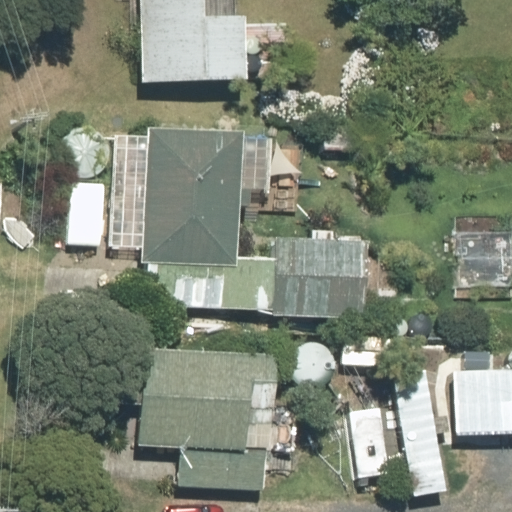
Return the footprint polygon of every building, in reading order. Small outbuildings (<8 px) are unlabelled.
[(128,0),(130,72),(231,70),(230,6),(189,6),(188,0),(128,0)] [(274,21),(239,21),(239,38),(275,37),(274,21)] [(263,302),(262,309),(352,313),(355,234),(264,230),(263,253),(223,251),(225,198),(235,198),(235,181),(227,181),(228,124),(136,120),(130,254),(143,255),(141,297),(263,302)] [(317,122),(316,147),(343,148),(345,123),(317,122)] [(386,371),(389,332),(339,328),(337,368),(386,371)] [(174,440),(173,476),(255,479),(260,346),(100,340),(98,397),(127,398),(126,438),(174,440)] [(511,346),(479,346),(477,461),(511,461),(511,346)]
